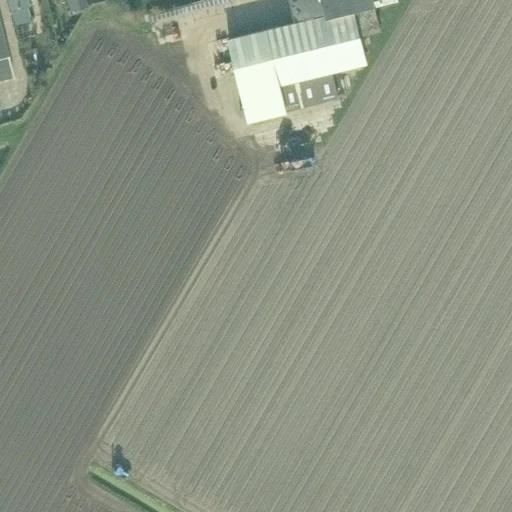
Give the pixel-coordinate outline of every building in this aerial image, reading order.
[(30,21),(27,6),(29,6),(27,0),(6,0),(9,10),(12,10),(15,24),(30,21)] [(398,0),(291,0),(297,22),(229,39),(249,122),(340,99),(334,72),(370,64),(362,37),(383,32),(376,7),(399,1),(398,0)] [(29,8),(35,35),(52,31),(46,4),(29,8)] [(0,80),(13,78),(0,22),(0,80)] [(268,171),(258,174),(267,201),(276,198),(268,171)]
